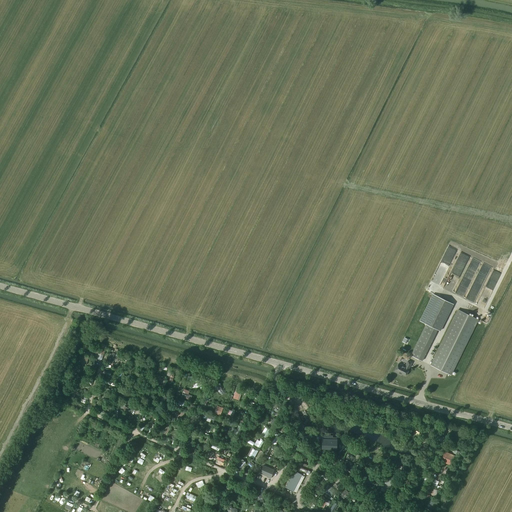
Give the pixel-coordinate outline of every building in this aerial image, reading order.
[(460,251),(457,259),(467,263),(470,255),(460,251)] [(488,302),(503,267),(497,265),(479,306),(480,303),(483,304),(484,300),(488,302)] [(434,294),(421,321),(441,330),(454,304),(434,294)] [(479,319),(459,309),(431,365),(451,375),(479,319)] [(416,346),(411,355),(422,361),(427,352),(416,346)] [(82,354),(80,363),(87,365),(89,355),(82,354)] [(395,371),(399,373),(400,372),(406,376),(410,369),(409,368),(412,362),(409,360),(407,364),(408,364),(407,367),(399,363),(395,371)] [(152,367),(145,364),(143,369),(145,370),(145,371),(148,372),(150,372),(152,367)] [(183,389),(181,396),(191,399),(192,395),(188,394),(189,391),(183,389)] [(279,402),(278,402),(275,402),(274,404),(273,405),(275,406),(276,408),(276,411),(280,412),(281,408),(281,406),(279,404),(279,402)] [(220,415),(223,407),(216,405),(213,413),(220,415)] [(265,426),(261,435),(267,438),(272,430),(265,426)] [(438,441),(446,443),(448,437),(440,435),(438,441)] [(254,444),(260,448),(264,442),(258,438),(254,444)] [(450,445),(458,448),(460,442),(452,439),(450,445)] [(337,440),(322,440),(322,445),(325,445),(325,448),(337,448),(337,440)] [(210,446),(218,451),(221,447),(213,442),(210,446)] [(137,447),(133,445),(127,457),(131,460),(137,447)] [(254,459),(258,451),(251,447),(247,455),(254,459)] [(241,458),(235,463),(239,467),(245,462),(241,458)] [(274,470),(263,465),(260,473),(267,476),(267,477),(270,478),(274,470)] [(294,471),(286,487),(293,491),(301,475),(294,471)] [(325,488),(330,491),(334,484),(330,482),(325,488)] [(184,497),(194,501),(196,496),(187,492),(184,497)] [(323,499),(320,505),(323,506),(326,501),(330,503),(331,501),(325,497),(324,500),(323,499)]
